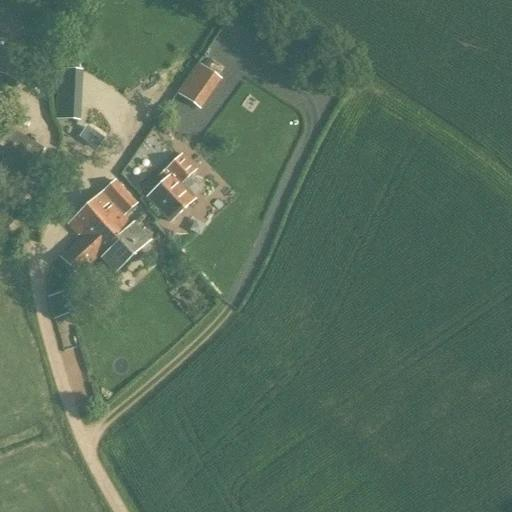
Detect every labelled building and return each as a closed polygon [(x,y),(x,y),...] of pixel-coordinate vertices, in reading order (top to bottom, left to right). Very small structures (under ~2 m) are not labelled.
[(26,61),(2,50),(0,56),(0,74),(17,82),(26,61)] [(220,79),(199,65),(178,96),(199,110),(220,79)] [(78,109),(58,108),(57,120),(77,121),(78,109)] [(4,128),(0,134),(0,137),(37,160),(43,150),(4,128)] [(0,159),(27,176),(37,160),(0,137),(0,159)] [(158,177),(163,183),(146,199),(169,223),(193,201),(179,186),(196,170),(181,155),(158,177)] [(0,182),(20,194),(30,178),(8,165),(0,159),(0,182)] [(67,226),(81,241),(60,260),(76,278),(98,257),(114,275),(148,243),(138,233),(136,234),(122,219),(135,206),(114,183),(67,226)] [(78,314),(73,292),(48,298),(53,320),(78,314)]
